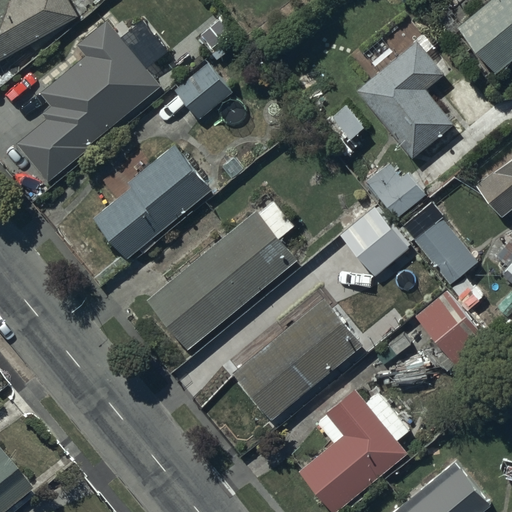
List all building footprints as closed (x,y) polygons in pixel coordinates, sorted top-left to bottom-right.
[(0,0),(0,63),(78,18),(67,0),(0,0)] [(511,0),(494,0),(458,30),(496,76),(511,62),(511,0)] [(252,4),(247,25),(275,30),(279,10),(252,4)] [(221,20),(201,36),(212,50),(232,34),(221,20)] [(109,24),(78,49),(86,59),(42,95),(53,109),(43,117),(48,123),(18,147),(49,184),(163,91),(109,24)] [(418,33),(356,82),(411,150),(454,115),(425,79),(443,64),(418,33)] [(210,63),(173,92),(197,122),(234,93),(210,63)] [(127,251),(212,181),(175,136),(127,175),(132,181),(95,211),(127,251)] [(511,147),(475,177),(500,208),(511,198),(511,147)] [(463,149),(431,175),(440,187),(472,161),(463,149)] [(387,159),(364,177),(394,216),(425,191),(408,169),(400,175),(387,159)] [(256,201),(146,293),(188,343),(297,251),(279,229),(294,217),(273,192),(258,204),(256,201)] [(374,200),(338,231),(374,273),(410,241),(374,200)] [(442,211),(412,235),(447,281),(478,258),(442,211)] [(446,285),(414,311),(467,375),(498,349),(446,285)] [(324,291),(230,366),(268,413),(362,338),(324,291)] [(334,505),(404,447),(394,436),(411,422),(379,383),(366,394),(354,380),(312,415),(331,438),(299,464),(334,505)] [(0,505),(30,481),(0,444),(0,505)] [(473,511),(490,498),(455,455),(385,511),(473,511)]
